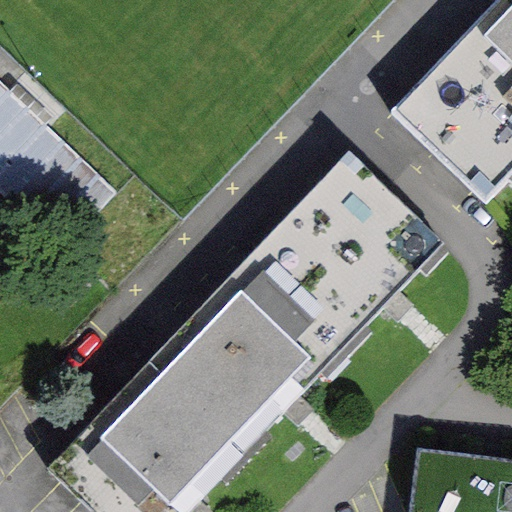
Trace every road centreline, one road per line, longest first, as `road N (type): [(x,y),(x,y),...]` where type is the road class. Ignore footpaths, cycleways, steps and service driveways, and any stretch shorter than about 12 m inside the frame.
road 1 (unknown): [(112,343),(347,90),(466,215),(478,240),(472,292),(396,404)]
road 2 (unknown): [(300,511),(396,404)]
road 3 (unknown): [(396,404),(427,421),(511,433)]
